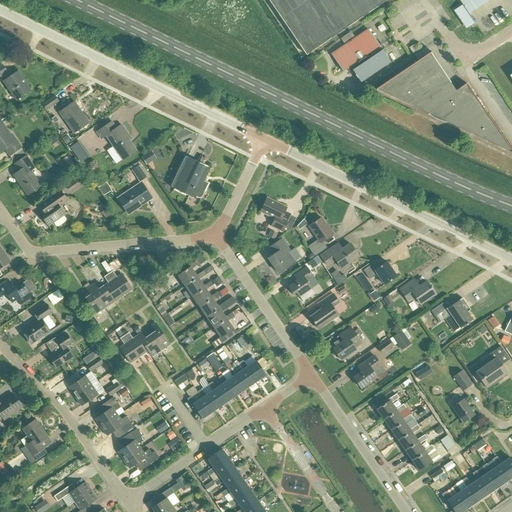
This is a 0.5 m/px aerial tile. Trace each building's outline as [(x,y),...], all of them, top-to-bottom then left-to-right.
[(268,0),(306,56),(387,0),(268,0)] [(456,10),(464,23),(466,25),(469,25),(472,24),(474,23),(475,23),(469,14),(489,0),(458,0),(462,6),(456,10)] [(350,67),(361,83),(390,63),(368,30),(331,54),(343,72),(350,67)] [(401,45),(396,48),(403,58),(408,55),(401,45)] [(511,151),(466,84),(456,91),(430,53),(432,53),(431,52),(376,89),(376,90),(377,90),(414,107),(421,103),(429,114),(509,151),(510,150),(511,152),(511,151)] [(4,82),(3,82),(16,102),(32,91),(19,72),(8,79),(5,75),(8,73),(3,65),(0,67),(0,78),(1,78),(4,82)] [(43,104),(47,111),(59,103),(54,96),(43,104)] [(59,112),(74,133),(89,123),(87,121),(88,120),(89,118),(87,115),(85,115),(84,116),(74,102),(59,112)] [(0,154),(5,151),(10,157),(22,149),(14,136),(12,138),(1,122),(0,121),(0,154)] [(106,136),(123,160),(136,151),(128,140),(131,138),(121,125),(116,128),(112,122),(96,132),(101,140),(106,136)] [(154,151),(143,156),(145,159),(155,154),(154,151)] [(148,164),(158,159),(156,154),(146,160),(148,164)] [(18,173),(13,176),(27,196),(41,187),(31,172),(36,169),(27,156),(13,165),(18,173)] [(208,183),(204,181),(210,168),(185,156),(170,187),(189,196),(190,194),(200,199),(208,183)] [(138,166),(132,170),(140,182),(146,177),(138,166)] [(98,188),(103,196),(111,191),(106,183),(98,188)] [(117,199),(128,215),(152,199),(141,183),(117,199)] [(56,227),(58,227),(65,222),(66,220),(63,216),(65,215),(60,208),(68,201),(61,191),(47,200),(51,206),(39,214),(40,215),(40,216),(39,217),(41,221),(43,221),(44,220),(48,226),(53,223),(56,227)] [(287,208),(267,198),(260,212),(275,219),(271,226),(283,232),(288,221),(282,218),(287,208)] [(101,213),(106,218),(110,214),(105,209),(101,213)] [(308,247),(314,257),(327,248),(323,242),(333,234),(329,228),(328,229),(321,218),(309,226),(318,240),(308,247)] [(307,219),(298,224),(301,228),(309,223),(307,219)] [(270,230),(267,236),(274,239),(277,233),(270,230)] [(275,254),(268,259),(279,274),(291,266),(284,255),(290,251),(282,240),(271,247),(275,254)] [(336,260),(341,269),(357,258),(353,251),(354,250),(350,244),(338,252),(334,246),(324,253),(331,263),(336,260)] [(0,276),(2,275),(0,272),(0,268),(10,262),(0,247),(0,276)] [(203,256),(196,261),(199,265),(206,261),(203,256)] [(305,264),(310,270),(319,263),(314,257),(305,264)] [(177,276),(185,286),(197,277),(196,276),(192,269),(199,264),(196,261),(189,266),(190,267),(177,276)] [(377,274),(384,285),(397,277),(386,262),(376,269),(373,264),(363,270),(369,279),(377,274)] [(110,264),(104,268),(108,274),(112,272),(114,270),(110,264)] [(211,265),(203,271),(206,275),(214,269),(211,265)] [(288,287),(293,295),(296,293),(299,297),(312,288),(307,282),(314,277),(306,266),(293,276),(297,281),(288,287)] [(185,286),(192,297),(204,288),(203,286),(204,286),(199,280),(206,275),(203,271),(196,276),(197,277),(185,286)] [(108,274),(123,296),(132,289),(121,274),(116,277),(112,272),(108,274)] [(366,279),(361,272),(356,276),(361,283),(366,279)] [(332,276),(337,283),(342,279),(338,273),(332,276)] [(103,287),(114,302),(123,296),(108,274),(104,277),(108,283),(103,287)] [(413,280),(400,290),(409,303),(416,298),(420,305),(436,294),(427,282),(419,288),(413,280)] [(192,297),(199,307),(212,298),(211,297),(211,296),(206,290),(213,285),(210,281),(204,286),(203,286),(204,288),(192,297)] [(17,300),(20,305),(32,296),(24,284),(16,289),(12,283),(9,285),(6,282),(0,286),(0,297),(6,294),(12,303),(17,300)] [(90,287),(105,308),(114,302),(103,287),(98,290),(94,284),(90,287)] [(337,289),(340,294),(345,290),(342,285),(337,289)] [(85,299),(96,314),(105,308),(90,287),(87,289),(91,295),(85,299)] [(225,287),(219,291),(222,296),(228,292),(225,287)] [(60,289),(49,295),(54,304),(65,297),(60,289)] [(369,293),(374,301),(375,303),(380,299),(379,297),(380,297),(375,290),(369,293)] [(199,307),(206,317),(219,308),(218,307),(213,300),(220,296),(218,292),(211,296),(211,297),(212,298),(199,307)] [(339,316),(333,308),(340,303),(333,294),(317,305),(321,310),(310,317),(319,330),(339,316)] [(392,301),(388,294),(382,298),(386,305),(392,301)] [(206,317),(213,328),(226,319),(225,317),(222,312),(236,302),(232,297),(218,307),(219,308),(206,317)] [(432,311),(439,322),(451,315),(460,329),(473,321),(465,308),(468,306),(463,298),(447,308),(444,303),(432,311)] [(369,309),(373,315),(380,310),(376,304),(369,309)] [(22,331),(31,345),(50,332),(42,320),(52,313),(47,305),(34,314),(38,320),(22,331)] [(213,328),(221,338),(234,329),(228,321),(235,316),(232,312),(225,317),(226,319),(213,328)] [(161,351),(164,355),(170,352),(166,347),(170,344),(155,323),(151,326),(156,332),(150,335),(161,351)] [(340,356),(343,361),(357,350),(356,348),(363,344),(352,328),(341,336),(344,341),(334,348),(336,351),(335,352),(335,353),(337,357),(338,357),(340,356)] [(392,337),(401,350),(410,343),(408,340),(411,338),(404,328),(402,330),(401,330),(392,337)] [(124,336),(139,357),(148,351),(137,336),(133,339),(129,333),(124,336)] [(137,336),(148,351),(152,357),(161,351),(150,335),(145,339),(141,333),(137,336)] [(49,357),(56,368),(73,357),(66,347),(72,343),(66,334),(56,340),(62,349),(49,357)] [(500,341),(508,344),(510,339),(503,335),(500,341)] [(119,348),(130,363),(139,357),(124,336),(120,339),(124,345),(119,348)] [(241,337),(237,340),(243,350),(248,347),(241,337)] [(180,342),(183,347),(188,344),(184,339),(180,342)] [(390,340),(378,348),(382,354),(394,346),(390,340)] [(490,355),(494,361),(477,373),(487,388),(508,374),(502,365),(510,360),(502,347),(490,355)] [(98,349),(93,352),(96,357),(98,356),(101,354),(98,349)] [(217,359),(213,353),(206,358),(210,364),(217,359)] [(221,358),(229,370),(232,367),(230,364),(231,362),(226,355),(221,358)] [(90,372),(103,364),(98,356),(96,357),(85,365),(90,372)] [(361,365),(365,370),(354,378),(361,389),(377,377),(372,371),(380,365),(374,356),(361,365)] [(206,359),(198,364),(202,370),(209,365),(206,359)] [(245,370),(254,382),(265,375),(256,362),(248,368),(243,361),(239,364),(244,370),(245,370)] [(421,379),(435,373),(431,365),(417,371),(421,379)] [(235,376),(244,389),(254,382),(245,370),(244,370),(238,374),(233,368),(229,370),(234,377),(235,376)] [(192,370),(186,373),(191,381),(196,377),(192,370)] [(453,376),(462,389),(471,383),(462,370),(453,376)] [(184,374),(179,378),(183,383),(188,379),(184,374)] [(225,384),(233,396),(244,389),(235,376),(234,377),(228,382),(223,375),(219,378),(223,385),(225,384)] [(69,387),(75,397),(91,386),(85,376),(69,387)] [(106,390),(110,396),(116,392),(125,387),(119,378),(112,382),(114,385),(106,390)] [(215,391),(223,403),(233,396),(225,384),(223,385),(217,389),(213,382),(208,385),(213,392),(215,391)] [(75,397),(81,406),(98,395),(91,386),(75,397)] [(125,387),(116,392),(121,398),(128,393),(129,392),(125,387)] [(204,398),(212,411),(223,403),(215,391),(213,392),(207,396),(203,389),(198,392),(202,399),(204,398)] [(13,394),(0,403),(0,414),(4,421),(22,408),(13,394)] [(376,410),(384,420),(397,411),(396,409),(392,403),(399,398),(396,394),(388,399),(389,401),(376,410)] [(194,406),(202,418),(212,411),(204,398),(202,399),(197,403),(192,396),(187,399),(192,406),(194,406)] [(95,419),(101,428),(118,416),(115,412),(120,408),(113,397),(100,406),(105,412),(95,419)] [(140,402),(144,408),(152,403),(148,397),(140,402)] [(452,407),(463,423),(475,415),(464,399),(452,407)] [(384,420),(391,430),(404,421),(403,420),(399,413),(406,408),(403,405),(396,409),(397,411),(384,420)] [(391,430),(398,440),(411,431),(410,430),(406,423),(413,419),(410,415),(403,420),(404,421),(391,430)] [(101,428),(107,436),(119,428),(123,435),(134,428),(126,416),(121,420),(118,416),(101,428)] [(26,446),(36,461),(46,453),(39,443),(47,438),(35,420),(23,429),(28,436),(21,441),(25,446),(26,446)] [(155,427),(159,433),(168,426),(164,421),(155,427)] [(398,440),(405,451),(418,441),(417,440),(413,434),(420,429),(417,425),(410,430),(411,431),(398,440)] [(118,452),(124,461),(140,449),(138,445),(143,441),(140,437),(142,436),(137,429),(124,438),(128,445),(118,452)] [(405,451),(412,461),(425,452),(424,450),(420,444),(427,439),(424,435),(417,440),(418,441),(405,451)] [(170,443),(175,448),(181,444),(176,438),(170,443)] [(412,461),(419,471),(432,462),(427,454),(434,449),(431,445),(424,450),(425,452),(412,461)] [(124,461),(129,469),(140,462),(145,468),(159,458),(155,452),(152,454),(149,449),(143,453),(140,449),(124,461)] [(216,470),(229,461),(221,450),(208,459),(214,467),(207,472),(210,476),(217,471),(216,470)] [(499,466),(508,479),(511,476),(511,461),(510,459),(502,464),(497,457),(493,460),(498,467),(499,466)] [(223,480),(236,471),(229,461),(216,470),(217,471),(221,478),(214,482),(217,486),(224,481),(223,480)] [(11,475),(2,462),(0,463),(0,473),(4,479),(11,475)] [(451,462),(444,467),(447,470),(454,466),(451,462)] [(489,473),(498,486),(508,479),(499,466),(498,467),(491,471),(487,464),(483,467),(488,474),(489,473)] [(440,469),(429,476),(430,476),(434,482),(444,475),(440,469)] [(230,490),(243,482),(236,471),(223,480),(224,481),(228,488),(222,493),(224,496),(231,492),(230,490)] [(479,480),(488,493),(498,486),(489,473),(488,474),(481,478),(476,471),(473,474),(477,481),(479,480)] [(468,487),(478,500),(488,493),(479,480),(477,481),(471,485),(466,478),(462,481),(467,488),(468,487)] [(203,487),(207,492),(215,487),(211,481),(203,487)] [(69,494),(75,502),(91,491),(85,482),(72,491),(69,486),(52,498),(55,502),(62,497),(63,498),(69,494)] [(237,501),(250,492),(243,482),(230,490),(231,492),(235,498),(229,503),(231,507),(238,502),(237,501)] [(176,484),(171,488),(174,493),(179,489),(176,484)] [(458,494),(468,507),(478,500),(468,487),(467,488),(461,492),(456,485),(452,488),(457,495),(458,494)] [(152,508),(154,511),(165,511),(173,507),(166,498),(174,493),(170,488),(161,495),(164,500),(152,508)] [(78,511),(86,511),(84,508),(97,499),(91,491),(75,502),(80,511),(78,511)] [(244,511),(257,502),(250,492),(237,501),(238,502),(243,509),(237,511),(244,511)] [(448,502),(455,511),(460,511),(468,507),(458,494),(457,495),(450,499),(445,492),(442,495),(447,503),(448,502)] [(45,501),(35,507),(38,511),(43,511),(50,508),(45,501)] [(264,511),(257,502),(244,511),(264,511)]
